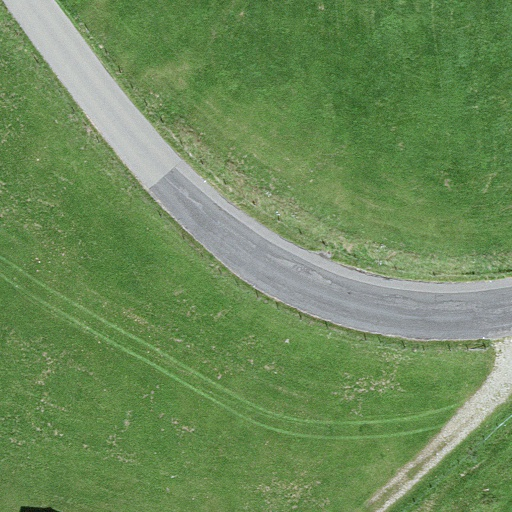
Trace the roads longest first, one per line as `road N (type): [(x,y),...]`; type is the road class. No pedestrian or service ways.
road 1 (unclassified): [(511,304),(398,308),(298,289),(174,191),(29,0)]
road 2 (track): [(511,344),(466,419),(370,511)]
